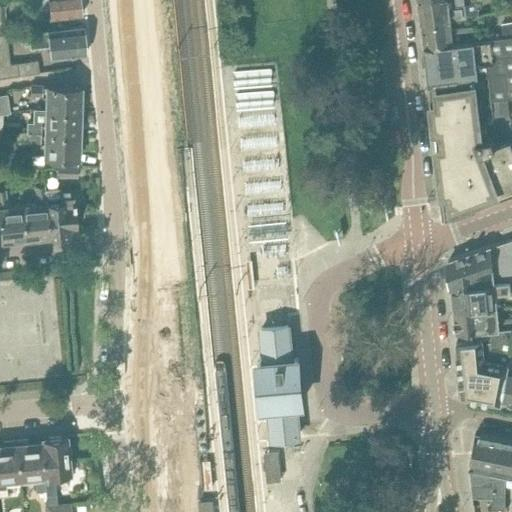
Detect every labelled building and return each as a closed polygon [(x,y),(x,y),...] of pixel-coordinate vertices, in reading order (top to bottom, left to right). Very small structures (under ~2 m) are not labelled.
[(30,0),(31,4),(32,8),(48,6),(49,17),(62,16),(82,14),(80,0),(30,0)] [(466,17),(463,0),(417,0),(421,25),(449,20),(466,17)] [(511,7),(510,0),(497,0),(500,10),(511,7)] [(475,36),(474,27),(471,25),(451,28),(449,20),(421,25),(424,48),(460,43),(460,40),(475,36)] [(511,20),(499,22),(501,36),(498,37),(497,31),(475,36),(486,34),(491,33),(491,39),(511,35),(511,20)] [(85,53),(85,48),(87,46),(86,42),(84,40),(82,25),(20,32),(21,40),(28,39),(29,47),(48,45),(49,57),(85,53)] [(6,33),(0,33),(0,77),(18,74),(39,71),(37,58),(17,62),(9,62),(6,33)] [(511,35),(491,39),(491,33),(486,34),(491,73),(489,74),(489,75),(488,75),(490,100),(492,100),(492,99),(511,96),(511,35)] [(489,74),(491,73),(486,34),(475,36),(460,40),(460,43),(424,48),(428,81),(489,74)] [(493,120),(492,100),(490,100),(488,75),(428,82),(431,106),(439,105),(442,124),(434,125),(445,217),(482,203),(482,202),(481,202),(480,196),(495,190),(497,196),(496,196),(497,197),(511,191),(511,136),(495,143),(492,135),(483,136),(482,120),(493,120)] [(80,86),(30,84),(30,94),(46,95),(45,109),(82,110),(82,97),(79,97),(80,86)] [(6,93),(0,94),(0,112),(8,111),(6,93)] [(26,120),(26,131),(78,133),(79,122),(81,122),(82,110),(45,109),(33,108),(32,120),(26,120)] [(77,164),(78,154),(80,155),(81,144),(78,144),(78,133),(26,131),(12,132),(13,140),(26,140),(44,141),(44,154),(31,153),(31,163),(44,163),(44,160),(58,161),(58,156),(60,156),(60,163),(77,164)] [(77,164),(60,163),(57,163),(57,176),(77,176),(77,164)] [(36,203),(21,205),(25,240),(36,238),(39,235),(48,234),(45,202),(44,190),(43,186),(34,186),(36,203)] [(58,188),(44,189),(44,190),(45,202),(48,234),(48,235),(51,235),(54,237),(62,236),(64,233),(73,232),(73,227),(76,227),(75,210),(77,210),(77,187),(79,187),(79,186),(58,188)] [(25,240),(21,205),(7,206),(5,189),(0,189),(0,236),(0,239),(11,238),(14,241),(25,240)] [(511,238),(448,260),(451,286),(510,280),(511,280),(511,238)] [(511,280),(451,286),(454,312),(498,308),(497,293),(511,291),(511,280)] [(454,312),(456,332),(492,328),(511,327),(511,318),(500,320),(498,308),(454,312)] [(302,401),(297,357),(291,358),(288,325),(261,328),(264,360),(258,361),(262,405),(269,404),(272,437),(299,435),(295,402),(302,401)] [(456,340),(459,366),(462,393),(500,401),(508,361),(509,356),(511,350),(511,345),(511,327),(492,328),(492,339),(484,339),(483,337),(456,340)] [(511,356),(509,356),(508,361),(500,401),(511,403),(511,356)] [(471,459),(469,466),(471,484),(493,484),(491,470),(497,437),(476,433),(471,459)] [(43,440),(40,440),(45,490),(47,506),(57,505),(54,479),(69,478),(68,471),(74,471),(72,458),(68,458),(66,435),(42,437),(43,440)] [(511,439),(497,437),(491,470),(493,484),(493,487),(494,503),(494,508),(506,507),(505,503),(505,473),(511,474),(511,439)] [(28,438),(15,440),(19,482),(35,480),(36,491),(45,490),(40,440),(28,441),(28,438)] [(3,444),(0,444),(0,494),(5,493),(4,483),(19,482),(15,440),(3,441),(3,444)] [(90,489),(80,490),(81,495),(95,494),(94,476),(89,477),(90,489)]
